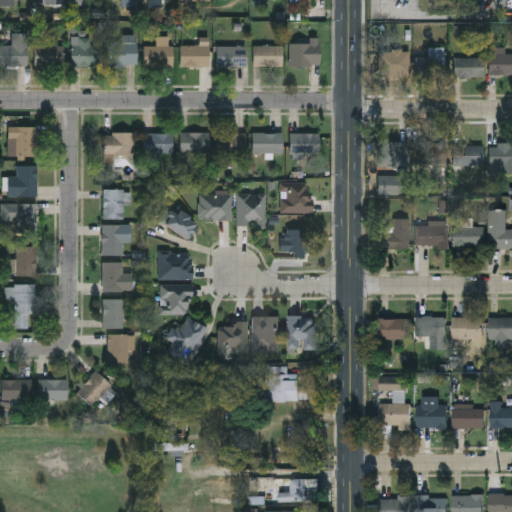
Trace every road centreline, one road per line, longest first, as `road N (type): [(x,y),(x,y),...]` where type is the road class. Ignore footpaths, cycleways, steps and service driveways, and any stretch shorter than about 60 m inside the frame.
road 1 (residential): [(511,105),(0,99)]
road 2 (secondary): [(352,0),(351,511)]
road 3 (residential): [(74,99),(74,327),(51,348),(0,348)]
road 4 (residential): [(511,460),(351,465)]
road 5 (residential): [(511,286),(351,287)]
road 6 (residential): [(234,268),(285,289),(351,287)]
